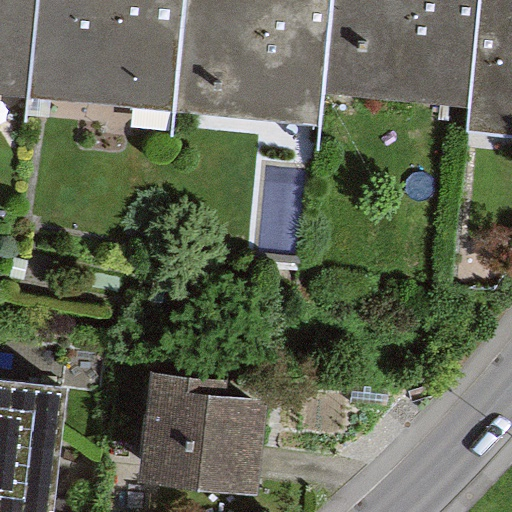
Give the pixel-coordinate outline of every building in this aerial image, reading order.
[(37,0),(0,0),(0,91),(28,94),(37,0)] [(186,0),(37,0),(28,94),(177,108),(186,0)] [(333,0),(186,0),(177,108),(322,121),(324,93),(333,0)] [(333,0),(324,93),(470,107),(479,0),(333,0)] [(511,0),(479,0),(470,107),(468,127),(511,131),(511,0)] [(149,475),(251,487),(261,402),(224,398),(225,386),(160,378),(149,475)] [(0,511),(44,511),(60,390),(0,382),(0,511)]
